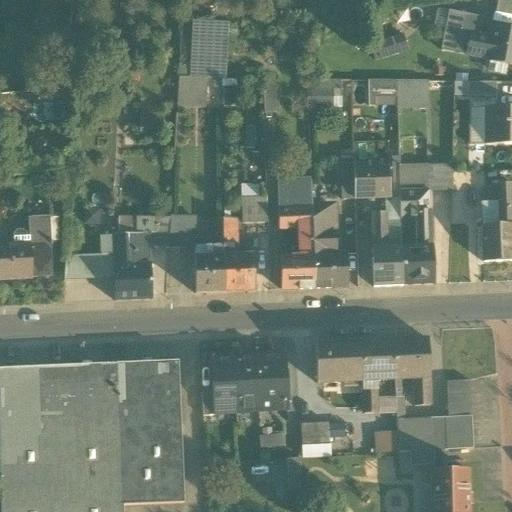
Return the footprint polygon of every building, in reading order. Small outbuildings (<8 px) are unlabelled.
[(511,0),(497,0),(495,14),(511,17),(511,0)] [(444,33),(448,13),(436,10),(432,30),(444,33)] [(466,57),(486,61),(490,39),(479,37),(482,19),(448,13),(444,33),(440,52),(466,57)] [(191,66),(190,80),(206,80),(221,80),(224,80),(225,68),(227,26),(193,24),(191,66)] [(511,31),(492,28),(490,39),(486,61),(486,63),(489,63),(508,67),(511,67),(511,31)] [(376,44),(381,60),(407,52),(402,35),(376,44)] [(506,79),(508,67),(489,63),(486,74),(506,79)] [(262,76),(263,116),(276,115),(275,76),(262,76)] [(205,110),(206,80),(190,80),(178,79),(177,109),(205,110)] [(307,96),(307,108),(325,107),(325,95),(324,82),(310,81),(306,81),(307,96)] [(374,95),(397,95),(397,83),(368,82),(368,108),(374,108),(374,95)] [(397,83),(397,95),(418,95),(419,109),(425,109),(426,83),(397,83)] [(467,97),(467,83),(453,84),(452,97),(467,97)] [(467,100),(495,100),(495,84),(467,83),(467,97),(467,100)] [(397,108),(419,109),(418,95),(397,95),(397,108)] [(467,148),(487,148),(487,110),(468,110),(467,148)] [(511,110),(487,110),(487,148),(511,148),(511,110)] [(339,166),(340,176),(353,176),(353,166),(339,166)] [(353,176),(354,201),(388,199),(387,170),(387,169),(366,170),(366,166),(353,166),(353,176)] [(399,168),(400,193),(427,192),(450,191),(451,166),(399,168)] [(340,176),(340,201),(354,201),(353,176),(340,176)] [(277,182),(278,211),(310,210),(310,208),(309,181),(277,182)] [(497,203),(498,228),(511,227),(511,218),(511,186),(489,187),(489,203),(497,203)] [(240,187),(240,200),(256,200),(256,187),(240,187)] [(408,247),(401,247),(402,287),(430,286),(429,250),(428,212),(427,192),(400,193),(400,213),(414,213),(415,250),(408,251),(408,247)] [(240,200),(242,228),(267,227),(266,199),(256,200),(240,200)] [(482,204),(482,228),(498,228),(497,203),(489,203),(482,204)] [(310,210),(311,230),(313,290),(345,289),(344,255),(334,256),(326,256),(325,231),(333,231),(334,231),(333,207),(310,208),(310,210)] [(278,211),(278,231),(297,230),(311,230),(310,210),(278,211)] [(372,287),(402,287),(401,247),(394,247),(395,250),(385,251),(384,213),(370,214),(371,251),(372,287)] [(116,236),(134,235),(135,217),(117,218),(116,236)] [(155,219),(135,217),(134,235),(148,235),(148,249),(153,249),(154,228),(155,219)] [(27,219),(28,238),(28,247),(13,248),(0,248),(0,280),(51,278),(50,246),(52,246),(51,243),(50,243),(48,218),(27,219)] [(58,218),(48,218),(50,243),(51,243),(59,243),(58,218)] [(155,219),(154,228),(168,229),(169,220),(155,219)] [(169,220),(168,229),(167,249),(182,250),(182,243),(194,244),(195,221),(169,220)] [(224,294),(223,248),(223,221),(207,222),(208,247),(194,248),(193,248),(193,250),(193,259),(195,295),(194,295),(224,294)] [(223,221),(223,248),(237,248),(237,221),(223,221)] [(482,228),(483,264),(511,263),(511,227),(498,228),(482,228)] [(153,249),(167,249),(168,229),(154,228),(153,249)] [(281,291),(313,290),(311,230),(297,230),(298,257),(280,258),(281,291)] [(12,234),(13,248),(28,247),(28,238),(25,238),(25,234),(21,231),(15,232),(12,234)] [(334,256),(333,231),(325,231),(326,256),(334,256)] [(112,256),(113,267),(149,265),(148,249),(148,235),(134,235),(116,236),(112,237),(112,256)] [(99,256),(112,256),(112,237),(99,237),(99,256)] [(237,248),(223,248),(224,294),(253,293),(253,257),(237,257),(237,248)] [(63,258),(62,282),(113,280),(113,267),(112,256),(99,256),(63,258)] [(150,300),(149,265),(113,267),(113,280),(114,302),(150,300)] [(400,381),(412,381),(428,380),(429,380),(427,341),(393,342),(394,381),(400,381)] [(376,382),(394,381),(393,342),(359,344),(360,383),(376,382)] [(316,385),(360,383),(359,344),(314,345),(316,385)] [(283,358),(254,360),(258,411),(286,409),(283,358)] [(236,412),(258,411),(254,360),(233,361),(236,412)] [(214,414),(236,412),(233,361),(211,363),(213,393),(214,414)] [(177,364),(116,366),(119,427),(122,507),(183,505),(177,364)] [(0,370),(0,431),(119,427),(116,366),(0,370)] [(429,407),(428,380),(412,381),(413,408),(429,407)] [(360,383),(362,415),(377,414),(376,399),(376,382),(360,383)] [(447,383),(448,419),(470,418),(469,382),(447,383)] [(201,394),(202,418),(214,417),(214,414),(213,393),(201,394)] [(377,414),(396,414),(395,399),(395,398),(376,399),(377,414)] [(396,433),(397,439),(404,439),(404,421),(403,399),(400,399),(395,399),(396,414),(396,433)] [(472,450),(470,418),(448,419),(443,419),(444,451),(451,451),(472,450)] [(429,419),(404,421),(404,439),(397,439),(397,440),(397,454),(431,452),(429,419)] [(429,419),(431,452),(444,451),(443,419),(429,419)] [(300,427),(301,449),(327,447),(327,446),(327,440),(326,426),(326,425),(300,427)] [(326,426),(327,440),(344,439),(343,425),(326,426)] [(0,431),(0,511),(122,511),(122,507),(119,427),(0,431)] [(374,455),(379,455),(378,440),(397,440),(397,439),(396,433),(373,434),(374,455)] [(281,436),(259,437),(259,450),(281,449),(281,436)] [(379,455),(397,454),(397,440),(378,440),(379,455)] [(327,447),(301,449),(301,460),(330,458),(330,446),(327,446),(327,447)] [(433,466),(432,453),(410,454),(411,467),(433,466)] [(285,460),(287,492),(301,492),(299,460),(285,460)] [(467,511),(468,508),(469,508),(469,497),(468,497),(467,471),(430,472),(430,511),(467,511)]
